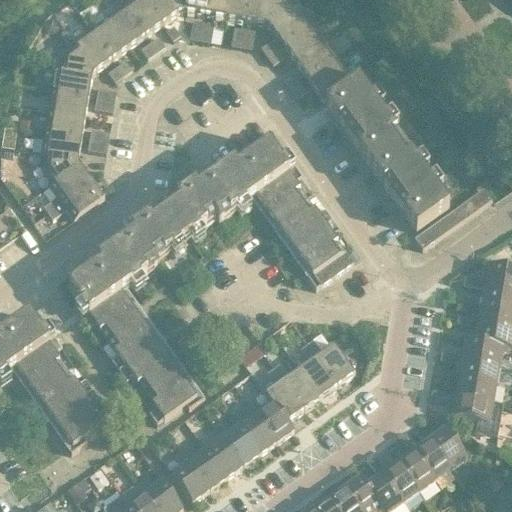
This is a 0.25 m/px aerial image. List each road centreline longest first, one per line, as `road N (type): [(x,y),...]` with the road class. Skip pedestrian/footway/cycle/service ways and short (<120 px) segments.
road 1 (residential): [(0,297),(137,198),(155,104),(207,72),(244,74),(387,272),(407,279)]
road 2 (unknown): [(23,281),(184,511)]
road 3 (residential): [(402,312),(388,390),(393,426),(273,511)]
road 4 (residential): [(261,300),(343,320),(364,305),(402,312)]
road 5 (residential): [(407,279),(423,279),(511,215)]
